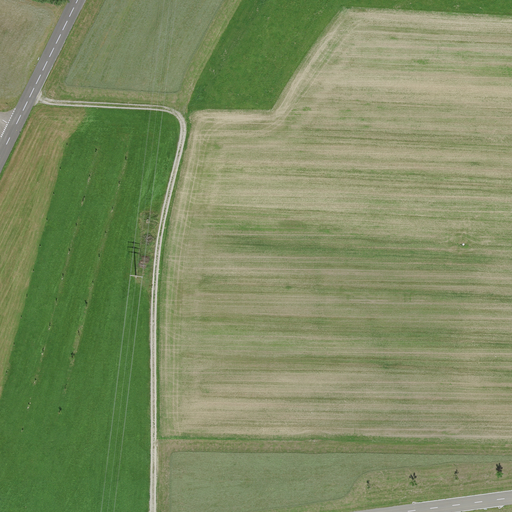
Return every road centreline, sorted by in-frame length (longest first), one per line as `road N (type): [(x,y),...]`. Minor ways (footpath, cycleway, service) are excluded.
road 1 (track): [(30,97),(166,109),(179,115),(184,131),(152,305),(154,511)]
road 2 (tertiary): [(0,158),(77,0)]
